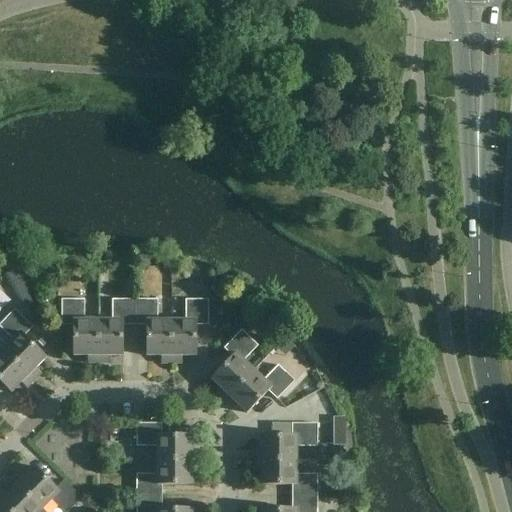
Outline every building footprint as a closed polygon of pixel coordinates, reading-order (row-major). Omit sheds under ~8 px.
[(282,23),(282,2),(271,2),(271,23),(282,23)] [(93,364),(98,364),(98,321),(84,321),(84,301),(61,300),(61,326),(73,326),(73,357),(88,357),(88,362),(93,362),(93,364)] [(98,321),(98,364),(103,364),(103,362),(108,362),(108,357),(123,357),(123,326),(135,326),(135,301),(112,301),(112,321),(98,321)] [(158,301),(135,301),(135,326),(147,326),(147,357),(161,357),(161,362),(166,362),(166,364),(171,364),(171,321),(158,321),(158,301)] [(171,321),(171,364),(176,364),(176,362),(182,362),(182,357),(196,357),(196,326),(208,326),(208,301),(185,301),(185,321),(171,321)] [(0,328),(13,341),(3,351),(34,381),(37,378),(36,376),(40,373),(36,369),(46,359),(24,337),(32,328),(14,310),(0,324),(0,328)] [(220,399),(223,402),(254,371),(244,361),(258,347),(242,331),(224,349),(233,357),(211,380),(221,390),(218,394),(221,397),(220,399)] [(30,385),(34,381),(3,351),(0,353),(0,382),(11,394),(21,383),(25,387),(29,384),(30,385)] [(254,371),(223,402),(227,406),(229,404),(232,408),(236,404),(246,414),(268,392),(277,400),(294,382),(278,366),(264,381),(254,371)] [(157,447),(157,461),(200,461),(200,456),(198,456),(198,451),(193,451),(193,436),(162,436),(162,424),(136,424),(136,447),(157,447)] [(253,456),(253,461),(297,461),(297,447),(317,447),(317,425),(292,424),(292,436),(261,436),(261,451),(255,451),(255,456),(253,456)] [(136,475),(136,498),(162,498),(162,486),(193,486),(193,471),(198,471),(198,466),(200,466),(200,461),(157,461),(157,475),(136,475)] [(292,486),(292,498),(317,498),(317,475),(297,475),(297,461),(253,461),(253,466),(255,466),(255,471),(261,471),(261,486),(292,486)] [(63,511),(68,511),(82,499),(64,481),(56,489),(34,467),(23,478),(20,474),(16,477),(15,476),(11,480),(16,485),(42,510),(52,500),(63,511)] [(0,502),(9,511),(43,511),(42,510),(16,485),(6,494),(3,491),(0,493),(0,502)] [(192,511),(193,510),(162,510),(162,498),(136,498),(136,511),(192,511)] [(317,511),(317,498),(292,498),(292,510),(261,510),(260,511),(317,511)] [(9,511),(0,502),(0,511),(9,511)]
